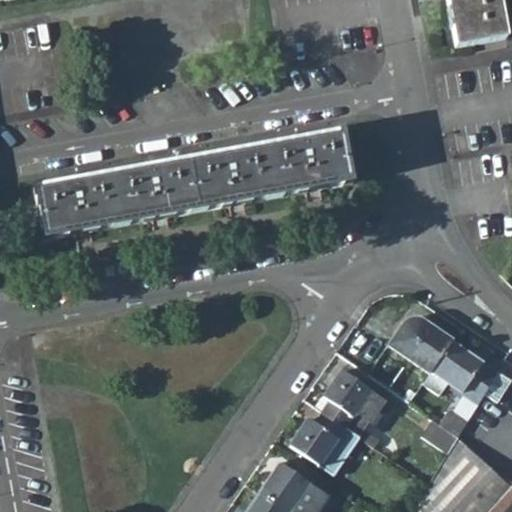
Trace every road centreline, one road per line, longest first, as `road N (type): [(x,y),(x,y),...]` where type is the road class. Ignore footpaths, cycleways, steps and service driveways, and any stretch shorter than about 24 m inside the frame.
road 1 (residential): [(425,239),(0,316)]
road 2 (residential): [(399,79),(0,152)]
road 3 (residential): [(425,239),(342,298),(194,511)]
road 4 (residential): [(425,239),(399,79)]
road 5 (residential): [(425,239),(487,317),(511,332)]
